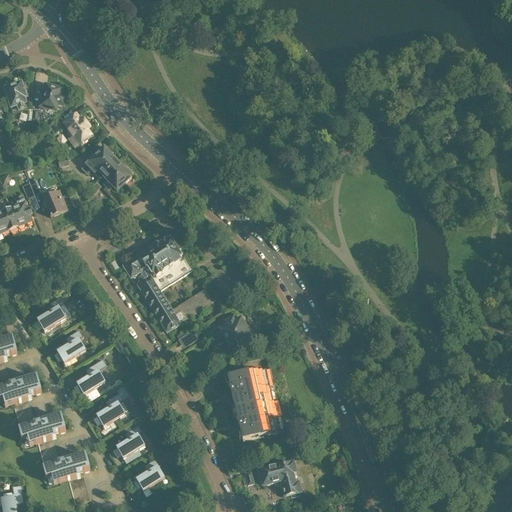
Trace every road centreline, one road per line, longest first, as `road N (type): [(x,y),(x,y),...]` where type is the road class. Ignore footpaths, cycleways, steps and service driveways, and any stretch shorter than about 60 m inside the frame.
road 1 (secondary): [(386,511),(365,439),(282,270),(181,172)]
road 2 (track): [(351,268),(335,206),(343,130),(326,78),(294,55),(202,51),(145,23)]
road 3 (track): [(351,268),(198,124),(160,67),(145,23)]
road 4 (residential): [(228,511),(180,392),(78,237)]
road 5 (residential): [(124,502),(18,323),(0,326)]
road 6 (secondary): [(181,172),(112,105),(49,21)]
road 7 (track): [(432,365),(477,451),(495,457),(500,441),(458,396)]
road 8 (track): [(432,365),(478,321),(499,202)]
road 9 (track): [(511,234),(492,176),(511,83)]
road 10 (track): [(432,365),(351,268)]
road 11 (track): [(511,81),(446,65),(416,113)]
road 12 (residential): [(78,237),(161,195),(181,172)]
